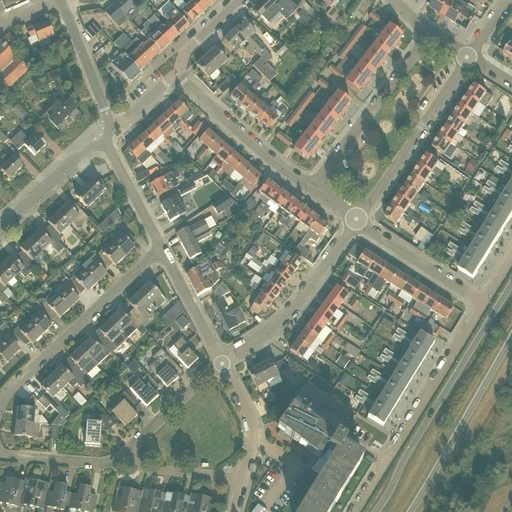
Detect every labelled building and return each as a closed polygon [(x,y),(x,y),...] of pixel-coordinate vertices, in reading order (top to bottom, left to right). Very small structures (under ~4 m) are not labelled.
[(29,3),(27,0),(0,0),(0,95),(6,91),(12,85),(28,70),(10,50),(1,42),(0,43),(0,0),(6,13),(29,3)] [(121,0),(114,6),(122,14),(124,16),(133,8),(125,0),(121,0)] [(192,24),(201,15),(187,0),(174,0),(172,2),(192,24)] [(187,0),(201,15),(211,6),(205,0),(187,0)] [(274,0),(266,0),(254,12),(259,18),(261,16),(268,23),(279,13),(285,20),(298,8),(287,0),(282,0),(278,4),(274,0)] [(309,15),(315,20),(317,17),(313,12),(313,11),(303,0),(298,6),(309,15)] [(320,0),(322,2),(327,7),(329,8),(336,0),(320,0)] [(430,0),(428,4),(432,6),(430,8),(443,17),(453,0),(430,0)] [(453,0),(443,17),(456,24),(465,10),(468,5),(460,0),(453,0)] [(122,14),(114,6),(105,14),(119,30),(124,25),(118,18),(122,14)] [(163,28),(145,9),(140,14),(149,22),(170,44),(179,36),(167,24),(163,28)] [(179,36),(189,26),(172,9),(163,18),(168,23),(167,24),(179,36)] [(98,20),(103,15),(99,10),(94,15),(98,20)] [(466,31),(475,16),(465,10),(456,24),(466,31)] [(306,26),(311,21),(302,11),(297,16),(306,26)] [(372,26),(379,18),(372,12),(368,17),(373,20),(370,24),(372,26)] [(385,23),(379,18),(372,26),(376,29),(379,25),(381,27),(385,23)] [(149,22),(143,27),(153,37),(149,40),(161,53),(170,44),(149,22)] [(255,34),(244,22),(235,30),(245,41),(249,45),(258,56),(258,55),(261,58),(266,54),(263,51),(264,50),(252,37),(255,34)] [(101,31),(94,23),(85,31),(92,39),(101,31)] [(41,24),(38,26),(26,30),(30,38),(28,39),(30,45),(38,43),(41,48),(50,44),(47,38),(53,36),(49,24),(42,27),(41,24)] [(357,32),(362,35),(367,29),(362,25),(357,32)] [(389,26),(384,33),(374,45),(387,55),(391,50),(393,51),(399,43),(397,42),(402,36),(389,26)] [(241,49),(239,47),(245,41),(235,30),(224,41),(236,54),(241,49)] [(352,38),(357,42),(362,35),(357,32),(352,38)] [(17,43),(9,34),(1,42),(10,50),(17,43)] [(347,44),(352,48),(357,42),(352,38),(347,44)] [(150,63),(161,53),(149,40),(143,46),(137,39),(132,43),(150,63)] [(140,73),(150,63),(132,43),(131,42),(122,51),(128,58),(129,60),(140,73)] [(511,59),(511,42),(503,54),(511,59)] [(342,51),(347,55),(352,48),(347,44),(342,51)] [(256,58),(256,57),(258,56),(249,45),(245,49),(251,55),(252,54),(256,58)] [(374,45),(369,52),(360,65),(372,74),(377,69),(378,70),(384,62),(383,61),(387,55),(374,45)] [(215,48),(207,56),(206,57),(217,70),(227,61),(215,48)] [(127,83),(131,84),(141,74),(140,73),(129,60),(128,58),(122,51),(121,52),(119,50),(107,61),(127,83)] [(342,61),(345,57),(347,55),(342,51),(337,57),(342,60),(342,61)] [(206,57),(196,66),(208,78),(217,70),(206,57)] [(351,62),(345,57),(342,61),(336,69),(342,73),(351,62)] [(274,74),(260,60),(253,66),(267,81),(274,74)] [(360,65),(355,71),(345,84),(358,94),(362,88),(364,89),(369,81),(368,80),(372,74),(360,65)] [(53,83),(59,81),(71,75),(68,66),(48,75),(51,84),(53,83)] [(334,75),(338,71),(331,66),(327,70),(334,75)] [(344,76),(338,71),(334,75),(341,80),(344,76)] [(236,82),(231,76),(227,80),(232,86),(236,82)] [(323,89),(327,84),(320,79),(317,84),(323,89)] [(217,89),(223,95),(230,88),(232,86),(227,80),(217,89)] [(327,84),(323,89),(330,94),(334,89),(327,84)] [(12,85),(6,91),(12,98),(18,92),(12,85)] [(254,94),(254,93),(259,88),(255,85),(250,90),(252,92),(254,94)] [(493,98),(487,93),(475,85),(468,95),(480,103),(483,106),(486,108),(493,98)] [(240,86),(230,98),(240,106),(249,95),(240,86)] [(310,92),(303,101),(308,105),(315,96),(310,92)] [(268,96),(264,93),(260,98),(262,100),(261,100),(264,102),(268,96)] [(337,93),(332,100),(323,112),(335,122),(340,117),(341,118),(347,110),(346,109),(350,103),(337,93)] [(259,103),(249,95),(240,106),(249,114),(259,103)] [(461,106),(473,114),(480,103),(468,95),(461,106)] [(66,97),(60,100),(56,104),(55,103),(51,107),(52,108),(44,115),(57,129),(63,123),(65,124),(66,124),(68,124),(71,123),(72,121),(72,119),(71,118),(70,116),(76,111),(68,102),(66,97)] [(183,106),(188,102),(185,98),(180,103),(179,102),(170,110),(179,120),(179,119),(181,121),(180,123),(183,127),(187,123),(186,123),(193,116),(183,106)] [(274,110),(278,105),(274,101),(269,107),(274,110)] [(303,101),(298,108),(303,112),(308,105),(303,101)] [(249,114),(259,122),(268,111),(259,103),(249,114)] [(17,115),(21,111),(26,117),(28,115),(18,105),(12,110),(17,115)] [(469,126),(475,131),(482,120),(473,114),(461,106),(454,116),(465,124),(469,126)] [(303,112),(298,108),(292,116),(298,120),(300,118),(299,117),(303,112)] [(283,118),(287,113),(283,109),(278,115),(283,118)] [(179,128),(175,123),(179,120),(170,110),(161,118),(175,132),(179,128)] [(259,122),(268,130),(278,119),(268,111),(259,122)] [(323,112),(308,132),(321,141),(325,136),(327,137),(332,129),(331,128),(335,122),(323,112)] [(298,120),(292,116),(285,124),(290,128),(295,121),(297,122),(298,120)] [(458,134),(465,124),(454,116),(446,126),(458,134)] [(175,132),(161,118),(153,126),(162,136),(164,138),(162,139),(165,142),(166,143),(170,139),(168,138),(175,132)] [(298,123),(304,127),(307,123),(301,119),(298,123)] [(195,136),(203,127),(198,123),(192,130),(190,128),(188,129),(191,132),(195,136)] [(153,144),(162,136),(153,126),(144,134),(153,144)] [(451,145),(454,140),(458,135),(458,134),(446,126),(439,137),(451,145)] [(466,131),(467,131),(473,135),(475,131),(469,126),(466,131)] [(217,139),(208,131),(199,141),(208,148),(217,139)] [(0,141),(3,145),(8,140),(1,132),(0,132),(0,141)] [(29,141),(23,135),(21,132),(10,142),(18,151),(24,145),(34,156),(46,146),(35,134),(29,141)] [(286,137),(279,132),(276,137),(282,142),(286,137)] [(316,147),(321,141),(308,132),(293,151),(306,161),(311,155),(312,156),(318,148),(316,147)] [(153,144),(144,134),(136,142),(145,151),(153,144)] [(292,142),(286,137),(282,142),(288,147),(292,142)] [(439,137),(432,147),(450,160),(457,149),(456,148),(451,145),(439,137)] [(217,139),(208,148),(217,156),(225,146),(217,139)] [(486,147),(490,142),(485,139),(482,144),(486,147)] [(136,142),(127,150),(128,151),(135,158),(142,165),(147,171),(155,166),(158,172),(162,170),(154,161),(147,154),(145,151),(136,142)] [(173,143),(171,145),(171,146),(179,154),(182,151),(174,142),(173,143)] [(461,151),(464,147),(460,144),(459,143),(456,148),(457,149),(461,151)] [(234,154),(225,146),(217,156),(214,160),(220,166),(222,164),(224,166),(226,164),(234,154)] [(135,158),(128,151),(124,155),(129,164),(135,158)] [(156,159),(149,152),(147,154),(154,161),(156,159)] [(1,170),(9,179),(22,167),(14,158),(13,159),(9,154),(6,157),(4,156),(1,159),(7,165),(1,170)] [(226,164),(234,171),(243,161),(234,154),(226,164)] [(432,173),(436,176),(441,179),(442,180),(446,174),(436,167),(439,163),(427,155),(420,165),(432,173)] [(473,160),(466,170),(467,170),(473,174),(479,164),(473,160)] [(239,183),(252,169),(243,161),(234,171),(230,176),(239,183)] [(425,184),(432,173),(420,165),(413,175),(425,184)] [(505,168),(503,170),(501,174),(504,175),(509,166),(507,165),(505,168)] [(147,171),(150,176),(158,172),(155,166),(147,171)] [(222,172),(218,169),(215,172),(213,170),(207,176),(211,180),(217,174),(219,176),(222,172)] [(261,177),(252,169),(239,183),(235,189),(230,194),(234,198),(243,188),(250,194),(259,183),(257,181),(260,177),(261,177)] [(157,198),(175,188),(178,186),(175,180),(179,177),(176,170),(162,177),(163,179),(150,186),(157,198)] [(485,172),(480,170),(476,178),(480,181),(485,172)] [(193,183),(204,177),(199,173),(186,180),(188,186),(193,183)] [(418,194),(425,184),(413,175),(406,186),(418,194)] [(436,176),(433,180),(439,184),(441,179),(436,176)] [(81,204),(82,203),(86,207),(106,188),(101,180),(95,184),(92,181),(76,197),(80,201),(79,202),(81,204)] [(230,194),(235,189),(226,181),(222,186),(230,194)] [(262,210),(266,204),(277,189),(267,182),(259,193),(265,198),(263,202),(258,207),(262,210)] [(193,183),(188,186),(178,191),(181,197),(196,189),(193,183)] [(497,187),(494,185),(492,188),(491,191),(488,194),(491,196),(497,187)] [(418,194),(406,186),(399,196),(411,204),(417,208),(421,202),(425,205),(428,200),(421,196),(418,194)] [(511,216),(511,215),(511,188),(510,187),(497,207),(511,216)] [(266,204),(262,210),(266,213),(269,210),(271,207),(273,204),(279,208),(288,197),(277,189),(266,204)] [(428,200),(430,196),(425,192),(424,192),(421,196),(428,200)] [(404,215),(411,204),(399,196),(392,206),(404,215)] [(224,212),(233,206),(227,198),(227,197),(211,207),(217,216),(224,212)] [(228,197),(227,198),(233,206),(224,212),(228,220),(238,214),(239,214),(242,210),(241,209),(228,197)] [(279,208),(289,216),(298,204),(288,197),(279,208)] [(185,214),(177,198),(170,201),(160,205),(169,222),(185,214)] [(248,215),(257,203),(250,199),(241,209),(242,210),(248,215)] [(298,204),(289,216),(299,223),(308,212),(298,204)] [(69,226),(74,222),(80,227),(88,219),(79,209),(76,205),(75,205),(71,209),(67,205),(58,214),(69,226)] [(385,217),(397,225),(404,215),(392,206),(385,217)] [(478,211),(476,215),(479,216),(484,207),(481,206),(479,209),(478,211)] [(499,237),(505,227),(511,216),(497,207),(484,228),(499,237)] [(112,224),(116,221),(121,216),(117,209),(107,219),(112,224)] [(127,210),(125,212),(131,220),(134,217),(132,214),(129,209),(127,211),(127,210)] [(266,213),(262,210),(258,216),(257,216),(258,216),(260,218),(261,219),(266,213)] [(258,216),(257,216),(258,216),(254,213),(252,211),(248,216),(254,221),(258,216)] [(305,228),(309,230),(318,219),(308,212),(299,223),(305,228)] [(407,217),(413,221),(416,217),(410,213),(407,217)] [(58,242),(63,236),(61,234),(69,226),(58,214),(48,223),(51,227),(47,231),(58,242)] [(282,216),(278,222),(282,225),(286,219),(282,216)] [(211,217),(205,221),(188,229),(176,235),(181,244),(209,229),(209,230),(216,226),(211,217)] [(413,221),(407,217),(404,221),(411,225),(413,221)] [(286,219),(282,225),(286,228),(291,222),(286,219)] [(316,243),(319,238),(328,227),(318,219),(309,230),(307,234),(311,237),(310,239),(316,243)] [(465,232),(463,235),(466,237),(471,228),(469,226),(467,230),(465,232)] [(486,258),(492,247),(499,237),(484,228),(472,249),(486,258)] [(135,240),(124,229),(119,234),(121,237),(112,245),(124,257),(134,248),(131,244),(135,240)] [(202,259),(200,255),(201,255),(195,244),(212,236),(209,230),(209,229),(181,244),(190,261),(192,265),(202,259)] [(30,240),(41,252),(47,247),(51,251),(54,249),(58,253),(64,248),(58,242),(47,231),(43,235),(40,231),(30,240)] [(298,237),(302,240),(307,234),(303,231),(298,237)] [(428,232),(422,242),(427,246),(433,236),(428,232)] [(294,252),(305,260),(306,259),(310,253),(303,248),(310,239),(311,237),(307,234),(302,240),(299,245),(294,252)] [(265,243),(259,239),(255,244),(261,249),(265,243)] [(39,266),(35,263),(33,260),(41,252),(30,240),(20,249),(24,253),(20,257),(33,271),(39,266)] [(422,242),(418,248),(423,252),(427,246),(422,242)] [(115,267),(124,257),(112,245),(104,252),(102,250),(97,255),(107,266),(111,263),(115,267)] [(213,255),(218,259),(225,249),(219,245),(213,255)] [(254,258),(259,250),(253,246),(248,253),(254,258)] [(454,250),(453,252),(450,256),(453,258),(459,248),(456,247),(454,250)] [(279,262),(294,273),(302,262),(290,254),(286,252),(281,248),(278,252),(283,256),(279,262)] [(473,278),(480,268),(486,258),(472,249),(459,270),(473,278)] [(357,263),(368,271),(375,258),(364,251),(357,263)] [(103,270),(107,266),(97,255),(96,256),(95,254),(81,267),(83,268),(97,283),(107,274),(103,270)] [(33,271),(20,257),(16,261),(12,257),(2,266),(14,278),(20,273),(26,279),(28,282),(34,277),(31,274),(33,271)] [(262,280),(279,293),(287,283),(266,268),(263,266),(263,265),(253,258),(248,266),(258,273),(260,270),(266,274),(262,280)] [(373,274),(379,278),(386,265),(375,258),(368,271),(373,274)] [(200,267),(186,275),(191,285),(215,272),(224,268),(221,261),(212,266),(202,271),(200,267)] [(266,268),(287,283),(294,273),(279,262),(278,262),(274,268),(269,264),(266,268)] [(380,288),(385,281),(390,285),(398,273),(386,265),(379,278),(375,284),(372,289),(379,294),(382,288),(380,288)] [(5,286),(14,278),(2,266),(0,267),(0,291),(2,294),(2,293),(8,289),(5,286)] [(234,266),(230,271),(238,277),(242,271),(234,266)] [(69,281),(80,292),(83,289),(87,293),(97,283),(83,268),(74,276),(69,281)] [(45,283),(49,279),(42,272),(38,275),(45,283)] [(191,285),(197,296),(210,289),(219,280),(215,272),(191,285)] [(398,273),(390,285),(401,292),(409,280),(398,273)] [(359,284),(346,274),(341,281),(345,284),(355,290),(359,284)] [(257,284),(261,280),(255,276),(252,280),(257,284)] [(57,297),(69,309),(79,300),(75,296),(80,292),(69,281),(69,282),(65,278),(61,282),(64,286),(66,288),(57,297)] [(254,284),(252,288),(257,292),(261,295),(272,303),(279,293),(262,280),(261,280),(257,286),(254,284)] [(409,280),(401,292),(412,299),(420,287),(409,280)] [(223,283),(222,283),(214,293),(213,294),(216,300),(227,294),(230,292),(226,287),(223,283)] [(151,306),(156,311),(166,301),(149,284),(139,294),(151,306)] [(348,295),(336,287),(329,297),(340,306),(348,295)] [(412,299),(423,306),(431,294),(420,287),(412,299)] [(151,317),(145,311),(151,306),(139,294),(128,303),(134,309),(130,313),(141,325),(151,317)] [(393,303),(397,298),(390,294),(387,299),(393,303)] [(431,294),(423,306),(434,313),(442,301),(431,294)] [(261,295),(258,299),(250,309),(258,315),(261,310),(265,314),(272,303),(261,295)] [(49,305),(47,303),(46,302),(45,301),(42,300),(39,300),(37,301),(36,302),(41,308),(52,319),(56,315),(59,319),(69,309),(57,297),(49,305)] [(321,308),(333,317),(340,306),(329,297),(321,308)] [(404,303),(397,298),(393,303),(401,308),(404,303)] [(228,309),(223,300),(213,305),(227,332),(245,322),(240,313),(236,305),(228,309)] [(359,303),(354,300),(349,306),(354,310),(359,303)] [(445,320),(453,308),(442,301),(434,313),(445,320)] [(30,323),(42,336),(51,326),(48,322),(52,319),(41,308),(36,313),(38,315),(30,323)] [(313,319),(325,327),(333,317),(321,308),(313,319)] [(413,308),(412,308),(409,313),(411,314),(416,317),(419,312),(413,308)] [(141,325),(130,313),(125,317),(120,312),(110,321),(127,339),(136,330),(142,336),(147,332),(141,325)] [(419,312),(416,317),(423,322),(426,316),(419,312)] [(177,319),(172,314),(162,323),(166,329),(177,319)] [(344,314),(339,321),(344,325),(349,318),(344,314)] [(189,324),(183,316),(177,321),(181,326),(183,326),(185,328),(189,324)] [(305,329),(328,346),(333,339),(329,336),(332,332),(325,327),(313,319),(305,329)] [(112,353),(117,349),(127,339),(110,321),(99,331),(105,337),(100,341),(112,353)] [(339,332),(344,325),(339,321),(334,328),(339,332)] [(14,334),(16,335),(24,345),(28,341),(32,345),(42,336),(30,323),(21,331),(19,329),(14,334)] [(424,329),(437,337),(442,330),(433,324),(431,327),(427,324),(424,329)] [(0,342),(0,355),(7,363),(19,351),(10,341),(16,335),(14,334),(7,326),(0,332),(0,334),(4,339),(0,342)] [(239,335),(236,329),(231,332),(234,338),(239,335)] [(309,349),(310,348),(314,351),(319,345),(325,350),(328,346),(305,329),(297,340),(309,349)] [(398,342),(400,343),(406,334),(403,333),(401,336),(400,338),(398,342)] [(406,355),(421,364),(434,343),(419,334),(406,355)] [(80,349),(97,367),(112,353),(100,341),(96,345),(90,339),(80,349)] [(192,351),(181,339),(173,347),(181,356),(178,359),(187,370),(198,360),(191,352),(192,351)] [(297,340),(290,351),(301,359),(309,349),(297,340)] [(354,359),(359,352),(352,346),(347,354),(354,359)] [(83,381),(87,377),(97,367),(80,349),(70,359),(75,365),(71,369),(83,381)] [(152,364),(148,368),(167,388),(178,378),(172,371),(177,367),(161,350),(153,357),(151,358),(151,360),(150,361),(151,363),(152,364)] [(385,362),(388,364),(393,355),(391,353),(389,357),(387,359),(385,362)] [(408,384),(414,374),(421,364),(406,355),(394,375),(408,384)] [(341,356),(336,363),(343,369),(349,361),(341,356)] [(134,374),(139,368),(132,361),(127,368),(134,374)] [(260,366),(268,382),(287,372),(282,361),(273,365),(271,361),(260,366)] [(308,366),(312,369),(314,371),(318,366),(312,361),(311,363),(308,366)] [(248,373),(256,388),(268,382),(260,366),(248,373)] [(81,388),(85,384),(83,381),(71,369),(67,373),(61,367),(51,377),(63,389),(68,384),(72,388),(77,384),(81,388)] [(374,380),(372,383),(375,385),(381,376),(378,374),(376,377),(374,380)] [(395,405),(402,395),(408,384),(394,375),(381,396),(395,405)] [(130,390),(136,396),(146,408),(158,397),(153,391),(157,387),(147,376),(140,383),(139,382),(130,390)] [(60,406),(55,401),(53,399),(63,389),(51,377),(41,387),(46,392),(42,397),(51,405),(55,410),(60,406)] [(306,396),(313,386),(308,383),(300,391),(299,392),(306,396)] [(313,386),(306,396),(311,399),(318,389),(313,386)] [(311,399),(316,403),(323,392),(318,389),(311,399)] [(323,392),(316,403),(321,406),(328,395),(323,392)] [(73,398),(81,406),(87,402),(78,393),(73,398)] [(133,412),(138,407),(124,393),(119,397),(123,401),(112,412),(125,427),(137,416),(133,412)] [(368,396),(365,394),(363,398),(362,400),(360,403),(362,405),(368,396)] [(328,395),(321,406),(326,409),(332,398),(328,395)] [(382,426),(389,416),(395,405),(381,396),(368,417),(382,426)] [(42,397),(37,401),(46,410),(51,405),(42,397)] [(281,397),(277,399),(281,406),(285,404),(281,397)] [(332,398),(326,409),(331,412),(337,401),(332,398)] [(269,413),(281,406),(277,399),(265,406),(269,413)] [(337,401),(331,412),(336,415),(342,404),(337,401)] [(16,423),(40,425),(47,426),(47,423),(42,417),(34,416),(35,403),(27,402),(26,409),(18,409),(16,423)] [(342,404),(336,415),(341,418),(347,408),(342,404)] [(55,411),(59,415),(64,420),(69,416),(60,406),(55,411)] [(326,511),(360,458),(343,447),(345,443),(336,437),(335,439),(292,408),(291,409),(279,425),(321,457),(311,471),(321,477),(299,511),(326,511)] [(347,408),(341,418),(346,421),(352,411),(347,408)] [(108,431),(116,425),(109,417),(94,416),(94,423),(86,422),(84,445),(100,446),(101,432),(108,431)] [(15,437),(42,439),(42,434),(39,433),(40,425),(16,423),(15,437)] [(18,511),(19,508),(20,504),(22,495),(16,494),(19,482),(7,479),(6,486),(0,484),(0,503),(7,505),(5,511),(18,511)] [(20,504),(39,509),(38,511),(42,511),(44,507),(48,492),(49,486),(25,480),(22,495),(20,504)] [(49,511),(50,508),(62,511),(61,511),(67,511),(71,494),(66,493),(67,486),(55,484),(53,493),(48,492),(44,507),(42,511),(49,511)] [(91,488),(79,486),(77,495),(71,494),(67,511),(73,511),(74,510),(81,511),(92,511),(94,502),(89,500),(91,488)] [(137,511),(139,506),(133,505),(136,492),(124,490),(122,500),(116,498),(112,511),(137,511)] [(157,506),(160,494),(148,492),(148,493),(146,493),(144,501),(140,500),(139,506),(137,511),(162,511),(163,508),(157,506)] [(184,496),(166,492),(163,508),(162,511),(186,511),(187,510),(181,508),(184,496)] [(186,511),(211,511),(213,507),(211,511),(205,511),(208,498),(196,496),(194,506),(188,505),(187,510),(186,511)]
